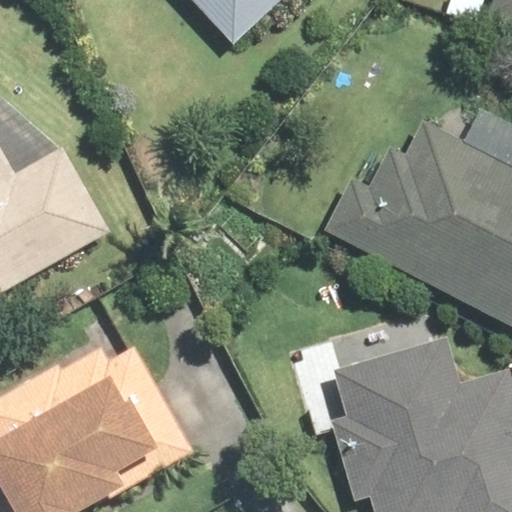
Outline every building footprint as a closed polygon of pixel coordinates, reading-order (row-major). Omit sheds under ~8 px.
[(193,0),(242,51),(297,0),(193,0)] [(511,0),(497,0),(494,10),(511,16),(511,0)] [(350,171),(322,224),(511,322),(511,112),(480,96),(462,131),(427,113),(410,147),(394,138),(372,182),(350,171)] [(0,298),(123,229),(73,140),(25,167),(0,122),(0,298)] [(511,511),(511,370),(470,378),(460,320),(332,343),(362,511),(511,511)] [(138,325),(0,398),(0,473),(20,511),(105,511),(209,457),(138,325)]
